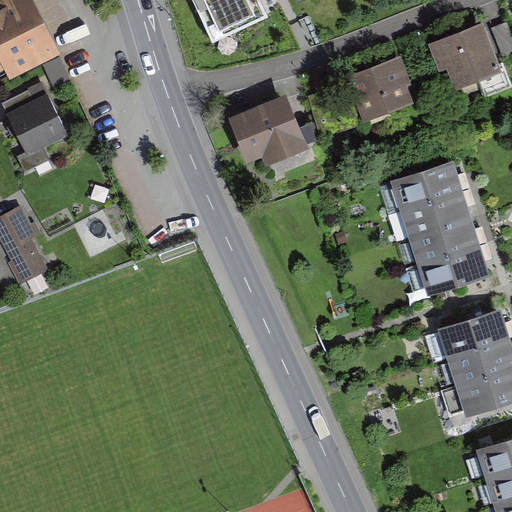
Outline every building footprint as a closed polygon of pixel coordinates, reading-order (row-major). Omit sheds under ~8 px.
[(0,0),(0,78),(53,55),(28,0),(0,0)] [(267,15),(260,0),(193,0),(208,31),(231,19),(236,30),(267,15)] [(475,21),(424,43),(436,70),(441,68),(450,88),(496,68),(475,21)] [(492,29),(505,60),(511,57),(511,35),(507,23),(492,29)] [(396,56),(348,75),(364,116),(407,99),(402,89),(408,87),(396,56)] [(2,98),(6,109),(48,94),(44,83),(2,98)] [(278,95),(222,117),(240,165),(254,159),(257,168),(300,151),(278,95)] [(65,136),(46,97),(0,119),(18,158),(65,136)] [(394,179),(403,207),(460,189),(451,161),(394,179)] [(403,207),(412,235),(468,217),(460,189),(403,207)] [(20,206),(0,215),(0,241),(19,281),(43,269),(29,239),(35,237),(20,206)] [(412,235),(421,263),(477,245),(468,217),(412,235)] [(421,263),(430,290),(486,273),(477,245),(421,263)] [(439,329),(448,357),(508,338),(499,309),(439,329)] [(448,357),(458,386),(511,367),(511,349),(508,338),(448,357)] [(511,367),(458,386),(467,414),(511,399),(511,367)] [(511,438),(477,450),(486,478),(511,468),(511,438)] [(511,468),(486,478),(495,505),(511,499),(511,468)] [(511,511),(511,499),(495,505),(497,511),(511,511)]
